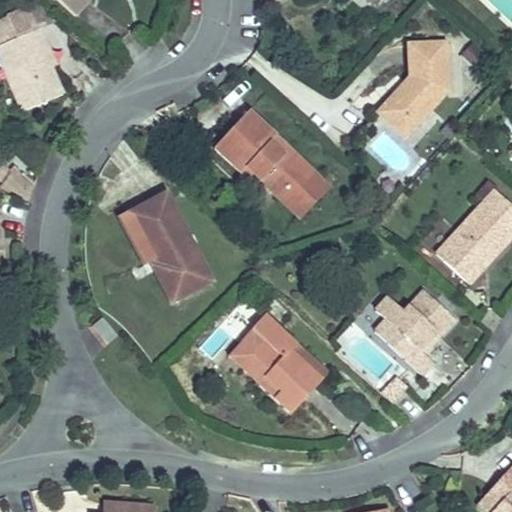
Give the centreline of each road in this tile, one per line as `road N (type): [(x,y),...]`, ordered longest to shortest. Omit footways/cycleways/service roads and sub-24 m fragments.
road 1 (residential): [(122,465),(305,488),(363,479),(463,416),(511,361)]
road 2 (residential): [(215,0),(198,54),(102,127),(77,168),(53,256),(64,336)]
road 3 (residential): [(64,336),(59,401),(27,474)]
road 4 (residential): [(122,465),(113,425),(80,379),(64,336)]
